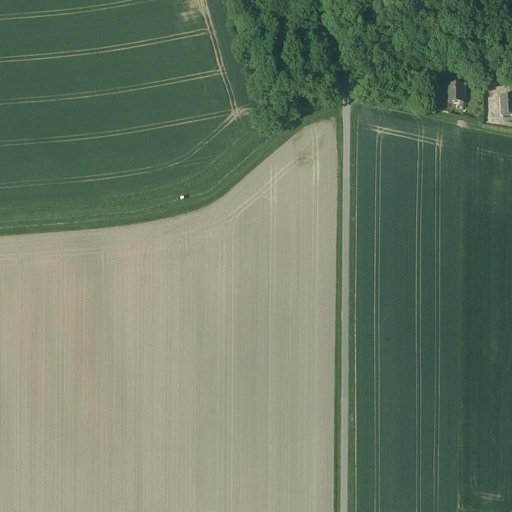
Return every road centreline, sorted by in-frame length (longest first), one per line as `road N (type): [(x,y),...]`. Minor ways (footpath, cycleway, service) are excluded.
road 1 (unclassified): [(323,0),(345,99),(344,511)]
road 2 (track): [(344,81),(511,76)]
